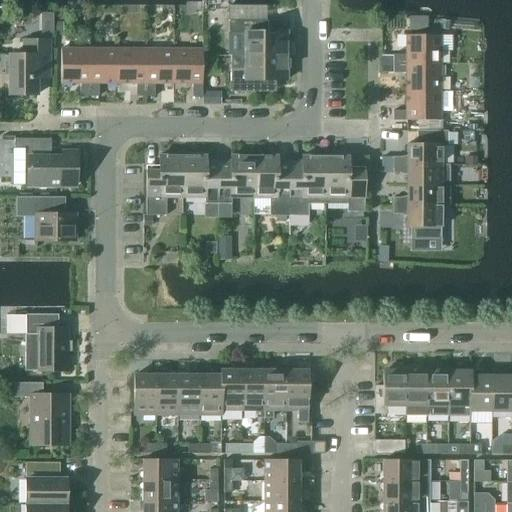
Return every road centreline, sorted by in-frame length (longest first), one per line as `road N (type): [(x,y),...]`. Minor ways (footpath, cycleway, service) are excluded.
road 1 (residential): [(106,333),(106,129),(296,124),(311,104),(311,0)]
road 2 (residential): [(342,334),(106,333)]
road 3 (residential): [(96,511),(96,366),(106,333)]
road 4 (residential): [(341,511),(342,334)]
road 5 (residential): [(511,335),(342,334)]
